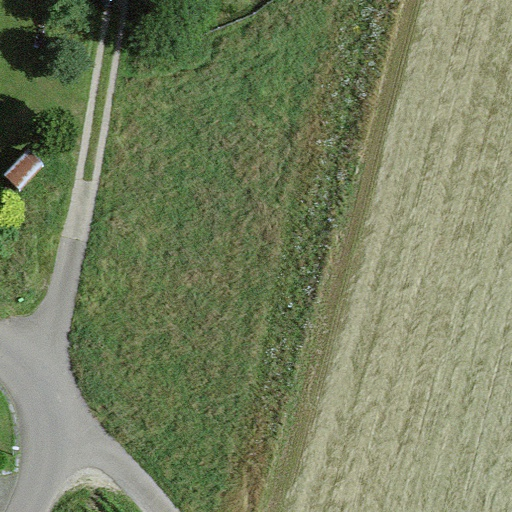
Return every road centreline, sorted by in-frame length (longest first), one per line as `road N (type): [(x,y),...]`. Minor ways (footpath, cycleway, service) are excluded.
road 1 (track): [(125,0),(81,245),(40,395)]
road 2 (residential): [(0,362),(40,395),(52,456),(32,511)]
road 3 (track): [(52,456),(107,470),(156,511)]
